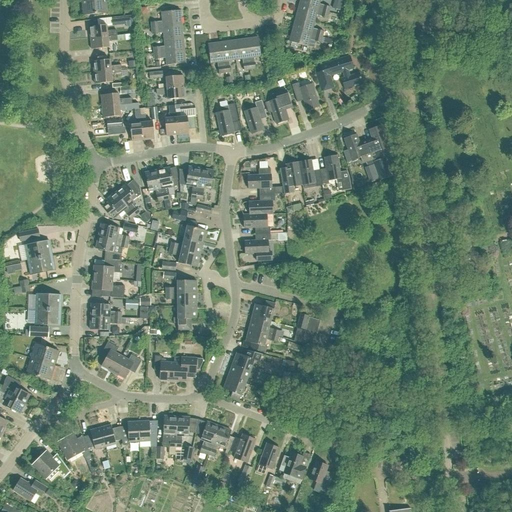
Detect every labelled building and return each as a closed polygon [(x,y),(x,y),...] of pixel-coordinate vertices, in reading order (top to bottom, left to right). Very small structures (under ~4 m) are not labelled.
[(83,16),(95,15),(93,0),(88,0),(82,1),(83,16)] [(93,0),(95,15),(107,13),(105,0),(93,0)] [(300,0),(299,5),(329,13),(331,7),(319,4),(320,0),(300,0)] [(299,5),(296,17),(314,22),(316,15),(327,18),(329,13),(299,5)] [(151,23),(152,29),(182,26),(180,10),(161,12),(162,21),(151,23)] [(296,17),(292,29),(322,37),(324,31),(313,29),(314,22),(296,17)] [(111,20),(112,26),(126,24),(126,27),(130,27),(129,18),(111,20)] [(89,27),(90,38),(115,35),(115,31),(107,32),(107,26),(89,27)] [(163,34),(164,40),(183,38),(182,26),(152,29),(152,35),(163,34)] [(321,43),(322,37),(292,29),(289,41),(308,46),(310,40),(321,43)] [(108,41),(116,40),(115,35),(90,38),(91,49),(109,47),(108,41)] [(154,48),(154,54),(184,51),(183,38),(164,40),(164,47),(154,48)] [(244,39),(248,70),(255,69),(256,70),(261,70),(260,64),(254,65),(253,57),(261,56),(258,38),(244,39)] [(232,41),(235,60),(242,59),(243,70),(248,70),(244,39),(232,41)] [(220,43),(224,72),(231,71),(229,60),(235,60),(232,41),(220,43)] [(218,73),(224,72),(220,43),(207,44),(210,64),(217,63),(218,73)] [(166,65),(185,63),(184,51),(154,54),(155,59),(166,58),(166,65)] [(344,89),(361,84),(358,73),(350,76),(348,70),(352,68),(349,57),(320,66),(322,71),(316,73),(322,91),(333,87),(329,76),(342,72),(344,77),(341,78),(344,89)] [(92,62),(94,73),(121,70),(120,66),(110,67),(110,60),(92,62)] [(111,76),(121,75),(121,70),(94,73),(95,84),(112,82),(111,76)] [(149,73),(150,79),(164,78),(163,71),(149,73)] [(158,85),(158,89),(184,87),(183,76),(165,78),(166,84),(158,85)] [(307,110),(318,106),(312,85),(300,89),(298,83),(292,85),(297,102),(304,100),(307,110)] [(168,100),(185,98),(184,87),(158,89),(159,94),(167,93),(168,100)] [(268,114),(273,112),(277,124),(289,120),(286,110),(292,108),(287,91),(279,94),(279,93),(272,95),(273,100),(265,103),(268,114)] [(101,96),(102,107),(127,104),(127,99),(118,100),(118,94),(101,96)] [(146,94),(147,107),(156,106),(155,94),(146,94)] [(260,120),(266,118),(261,101),(255,103),(256,108),(244,112),(251,134),(263,130),(260,120)] [(119,110),(128,109),(127,104),(102,107),(103,118),(120,116),(119,110)] [(232,123),(238,122),(234,104),(220,108),(222,113),(216,114),(222,137),(234,134),(232,123)] [(178,136),(175,111),(175,105),(168,106),(170,120),(165,120),(167,137),(178,136)] [(175,111),(178,136),(189,134),(187,118),(181,118),(181,111),(175,111)] [(141,115),(143,141),(154,140),(153,123),(145,124),(145,114),(141,115)] [(132,142),(143,141),(141,115),(136,115),(137,125),(131,126),(132,142)] [(107,121),(107,128),(114,128),(121,127),(121,120),(107,121)] [(365,140),(366,143),(371,159),(378,157),(376,152),(388,148),(381,126),(369,130),(372,138),(365,140)] [(371,159),(366,143),(365,140),(359,142),(357,134),(344,139),(352,160),(364,156),(365,161),(371,159)] [(319,170),(322,185),(329,183),(329,181),(336,180),(338,191),(350,189),(349,179),(346,171),(340,172),(337,155),(324,157),(326,169),(319,170)] [(384,158),(373,162),(380,180),(391,177),(384,158)] [(302,186),(303,189),(322,186),(322,185),(319,170),(313,171),(311,160),(298,162),(302,186)] [(290,188),(302,186),(298,162),(286,164),(287,168),(280,169),(284,194),(291,193),(290,188)] [(379,179),(374,164),(364,168),(369,182),(379,179)] [(179,185),(185,186),(193,187),(191,197),(196,198),(201,169),(188,167),(188,171),(179,169),(179,185)] [(157,171),(163,200),(169,199),(167,188),(173,187),(172,181),(177,180),(177,175),(176,168),(170,169),(169,168),(157,171)] [(201,169),(196,198),(202,199),(204,188),(211,190),(214,172),(201,169)] [(259,188),(259,195),(274,194),(282,194),(282,187),(272,188),(271,175),(271,169),(258,169),(258,175),(248,175),(248,189),(259,188)] [(157,201),(163,200),(157,171),(145,173),(149,192),(155,190),(157,201)] [(116,192),(135,216),(140,212),(133,204),(138,199),(137,198),(141,196),(139,186),(133,180),(127,185),(126,184),(116,192)] [(330,190),(323,191),(324,199),(325,199),(331,198),(330,190)] [(110,203),(104,209),(112,219),(118,213),(119,215),(123,211),(131,220),(135,216),(116,192),(107,199),(110,203)] [(248,202),(248,215),(266,215),(272,215),(271,201),(274,201),(274,194),(259,195),(259,202),(248,202)] [(153,210),(151,202),(150,202),(145,203),(146,211),(153,210)] [(197,205),(195,211),(210,214),(211,208),(197,205)] [(171,219),(185,222),(185,221),(187,215),(188,212),(187,212),(181,210),(180,212),(173,211),(171,219)] [(149,218),(144,213),(140,217),(145,222),(149,218)] [(255,228),(255,234),(270,234),(270,227),(267,227),(266,215),(248,215),(243,215),(244,228),(255,228)] [(188,221),(184,238),(203,243),(205,230),(195,228),(197,223),(188,221)] [(124,223),(122,230),(142,234),(143,228),(138,226),(124,223)] [(100,224),(98,237),(127,243),(128,236),(118,234),(119,228),(100,224)] [(40,240),(39,232),(19,236),(21,244),(40,240)] [(157,232),(155,239),(166,243),(169,235),(157,232)] [(244,242),(245,255),(255,255),(256,262),(271,261),(271,253),(268,253),(267,241),(277,241),(277,233),(270,234),(255,234),(255,241),(244,242)] [(95,248),(104,250),(105,250),(104,261),(120,262),(120,255),(113,253),(115,245),(126,248),(127,243),(98,237),(95,248)] [(172,243),(171,248),(200,255),(203,243),(184,238),(182,245),(172,243)] [(25,245),(28,260),(51,255),(48,240),(25,245)] [(197,268),(200,255),(171,248),(169,254),(180,256),(178,264),(197,268)] [(31,275),(54,270),(51,255),(28,260),(31,275)] [(93,267),(92,279),(111,280),(112,273),(119,273),(120,262),(104,261),(104,262),(105,262),(105,268),(93,267)] [(162,262),(162,269),(175,271),(176,263),(162,262)] [(101,291),(101,297),(123,298),(124,286),(118,286),(111,286),(111,280),(92,279),(91,290),(101,291)] [(165,287),(165,293),(165,294),(196,294),(196,280),(176,280),(176,287),(165,287)] [(28,295),(28,309),(36,309),(60,310),(60,303),(61,295),(36,294),(36,295),(28,295)] [(176,299),(176,302),(176,306),(196,306),(196,294),(165,294),(165,300),(176,299)] [(126,300),(125,308),(138,309),(138,301),(126,300)] [(255,305),(252,316),(270,321),(274,305),(265,302),(264,307),(255,305)] [(91,304),(90,317),(121,318),(122,312),(109,312),(110,305),(91,304)] [(176,323),(178,323),(178,330),(191,330),(191,319),(196,319),(196,306),(176,306),(176,323)] [(27,323),(35,323),(35,325),(59,326),(60,310),(36,309),(28,309),(27,323)] [(300,314),(296,328),(305,330),(308,316),(300,314)] [(252,316),(249,328),(278,336),(279,330),(268,328),(270,321),(252,316)] [(121,324),(121,318),(90,317),(90,329),(109,330),(109,324),(121,324)] [(309,318),(307,323),(319,326),(320,321),(309,318)] [(307,323),(306,328),(317,331),(319,326),(307,323)] [(29,327),(29,336),(48,337),(49,328),(29,327)] [(246,341),(252,342),(250,348),(265,352),(267,346),(264,346),(266,339),(276,342),(278,336),(249,328),(246,341)] [(306,328),(304,334),(316,337),(317,331),(306,328)] [(304,334),(303,339),(314,342),(316,337),(304,334)] [(313,347),(314,342),(303,339),(302,344),(313,347)] [(102,365),(114,372),(122,356),(115,353),(118,348),(107,342),(101,354),(107,357),(102,365)] [(34,344),(30,358),(42,362),(46,348),(34,344)] [(46,348),(42,362),(54,366),(58,351),(46,348)] [(236,353),(231,365),(261,377),(263,371),(252,367),(255,360),(259,362),(262,355),(246,351),(244,356),(236,353)] [(122,356),(114,372),(126,378),(130,370),(135,373),(141,361),(131,355),(129,360),(122,356)] [(160,380),(173,381),(174,363),(167,363),(164,359),(161,358),(161,356),(155,356),(154,370),(160,371),(160,380)] [(26,373),(38,376),(42,362),(30,358),(26,373)] [(174,363),(173,381),(185,381),(186,377),(195,378),(195,369),(199,370),(202,362),(202,359),(193,358),(181,358),(180,363),(174,363)] [(286,361),(283,374),(296,377),(300,365),(286,361)] [(42,362),(38,376),(50,380),(54,366),(42,362)] [(231,365),(227,377),(246,385),(248,378),(259,382),(261,377),(231,365)] [(4,384),(0,390),(0,391),(25,404),(30,394),(18,388),(21,383),(7,376),(4,384)] [(239,401),(246,385),(227,377),(222,389),(232,392),(230,398),(239,401)] [(0,402),(1,403),(2,404),(2,405),(20,414),(22,411),(23,412),(26,407),(24,406),(25,405),(25,404),(0,391),(0,402)] [(169,447),(175,447),(177,417),(164,416),(163,436),(164,436),(170,436),(169,447)] [(177,417),(175,447),(181,447),(182,437),(188,437),(189,417),(177,417)] [(139,422),(140,442),(149,441),(150,447),(151,447),(156,447),(157,438),(158,424),(149,425),(148,421),(139,422)] [(119,427),(121,439),(122,445),(129,445),(128,443),(140,442),(139,422),(127,423),(127,427),(119,427)] [(200,440),(204,441),(200,452),(208,454),(218,426),(207,422),(200,440)] [(101,428),(106,447),(116,444),(115,441),(121,439),(119,427),(113,429),(111,425),(101,428)] [(218,426),(208,454),(213,456),(217,446),(224,448),(230,431),(218,426)] [(83,436),(84,439),(85,441),(88,448),(94,447),(95,449),(106,447),(101,428),(89,431),(90,434),(83,436)] [(81,451),(87,461),(91,458),(88,448),(85,441),(84,439),(78,443),(72,435),(59,442),(69,458),(81,451)] [(230,451),(236,453),(234,458),(247,463),(255,440),(242,435),(240,440),(235,438),(230,451)] [(272,469),(279,449),(266,444),(259,465),(272,469)] [(190,460),(192,448),(185,446),(183,459),(190,460)] [(63,472),(68,468),(57,453),(51,458),(45,453),(34,464),(46,477),(58,467),(63,472)] [(280,465),(286,467),(284,473),(301,479),(304,469),(299,467),(302,457),(291,453),(290,458),(284,456),(280,465)] [(325,495),(328,484),(322,482),(328,466),(315,461),(309,479),(316,482),(313,490),(325,495)] [(245,465),(237,486),(244,489),(252,468),(245,465)] [(197,466),(193,478),(199,480),(203,468),(197,466)] [(270,475),(266,486),(271,488),(275,477),(270,475)] [(273,483),(280,485),(282,479),(276,477),(275,477),(273,483)] [(28,483),(21,479),(14,491),(31,501),(36,493),(41,496),(47,488),(36,481),(33,485),(28,482),(28,483)] [(78,484),(75,480),(70,484),(74,488),(78,484)] [(216,493),(220,495),(225,483),(220,482),(216,493)]
